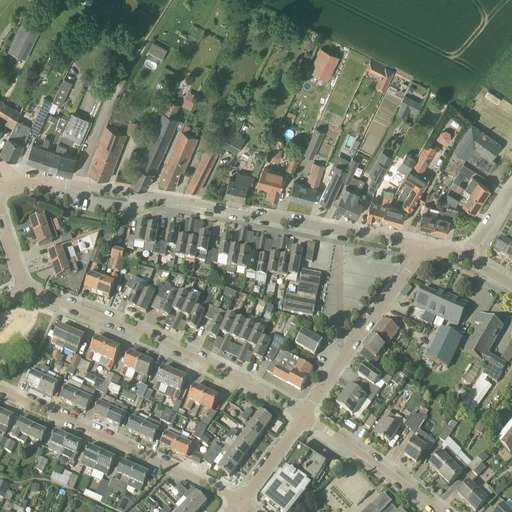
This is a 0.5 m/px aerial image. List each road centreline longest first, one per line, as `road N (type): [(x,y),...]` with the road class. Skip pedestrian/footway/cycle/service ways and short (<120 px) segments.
road 1 (residential): [(423,248),(80,186)]
road 2 (residential): [(24,291),(182,352),(303,418)]
road 3 (residential): [(240,502),(0,391)]
road 4 (residential): [(80,186),(113,96),(174,0)]
road 5 (residential): [(303,418),(423,248)]
road 6 (residential): [(303,418),(433,511)]
